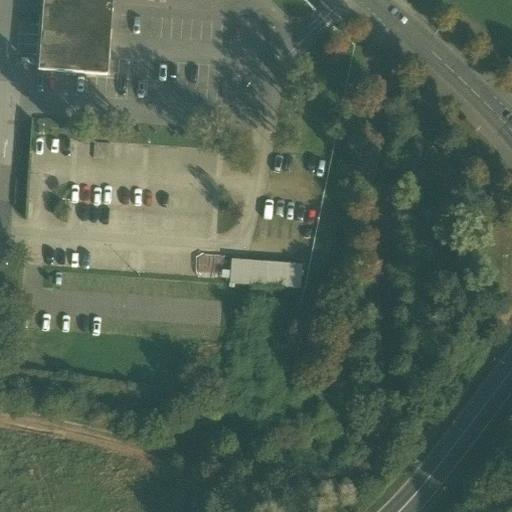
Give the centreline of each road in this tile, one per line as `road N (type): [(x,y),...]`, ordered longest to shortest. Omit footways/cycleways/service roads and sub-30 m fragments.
road 1 (track): [(0,412),(356,486),(379,470),(380,18)]
road 2 (tertiary): [(511,137),(359,0)]
road 3 (trunk): [(511,373),(405,511)]
